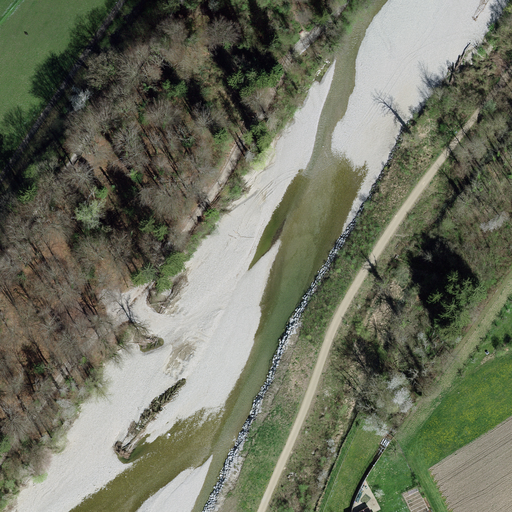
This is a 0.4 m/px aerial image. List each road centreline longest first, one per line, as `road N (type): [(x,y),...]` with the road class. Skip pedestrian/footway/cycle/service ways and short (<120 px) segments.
road 1 (track): [(344,0),(291,59),(156,272),(103,324),(46,402),(24,416),(0,458)]
road 2 (track): [(261,511),(328,340),(429,173),(511,66)]
road 3 (track): [(174,0),(0,250)]
road 4 (unknown): [(0,156),(105,0)]
